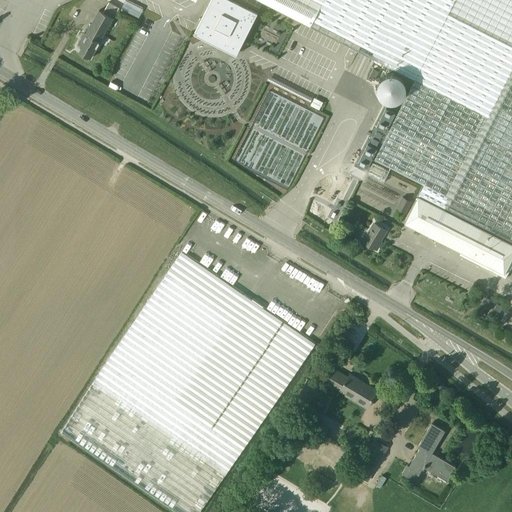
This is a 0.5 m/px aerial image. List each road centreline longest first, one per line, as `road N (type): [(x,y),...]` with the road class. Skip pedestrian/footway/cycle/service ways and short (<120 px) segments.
road 1 (secondary): [(415,319),(0,71)]
road 2 (secondary): [(415,319),(511,399)]
